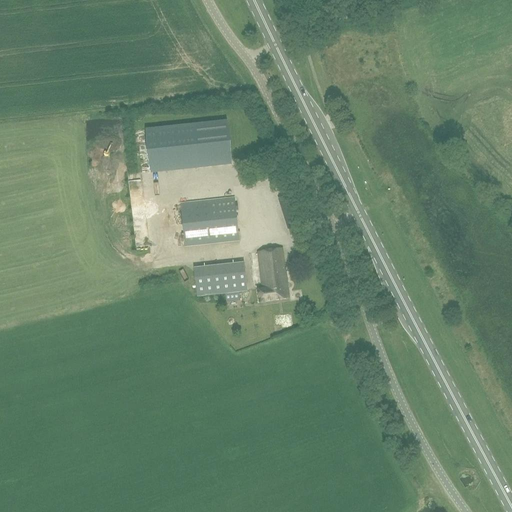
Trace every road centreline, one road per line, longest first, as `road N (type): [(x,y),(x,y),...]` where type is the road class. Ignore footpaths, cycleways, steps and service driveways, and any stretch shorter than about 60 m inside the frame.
road 1 (primary): [(511,508),(358,215)]
road 2 (unclassified): [(466,511),(408,419),(334,227)]
road 3 (unclassified): [(334,227),(247,58)]
road 4 (primary): [(358,215),(274,45)]
road 5 (unclassified): [(274,45),(398,0)]
